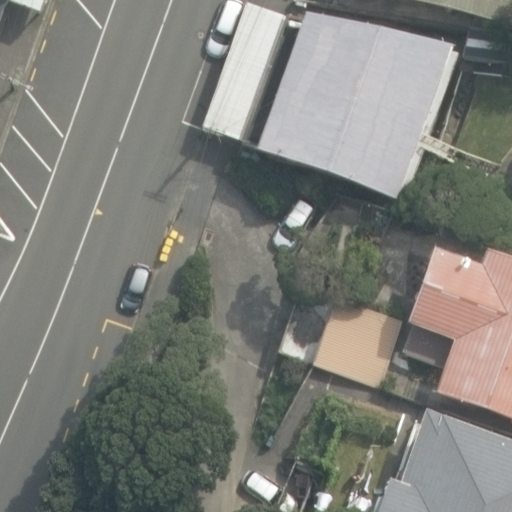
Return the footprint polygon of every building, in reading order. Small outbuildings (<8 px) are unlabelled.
[(421,0),(506,20),(510,0),(421,0)] [(241,146),(395,201),(452,48),(288,16),(241,146)] [(511,41),(485,36),(480,61),(506,67),(511,41)] [(435,385),(511,411),(511,252),(486,244),(480,260),(433,244),(426,264),(420,262),(408,296),(414,298),(406,319),(411,321),(402,347),(444,361),(435,385)] [(375,383),(398,316),(330,293),(307,359),(308,360),(375,383)] [(511,511),(511,437),(425,407),(400,479),(388,475),(375,511),(511,511)]
